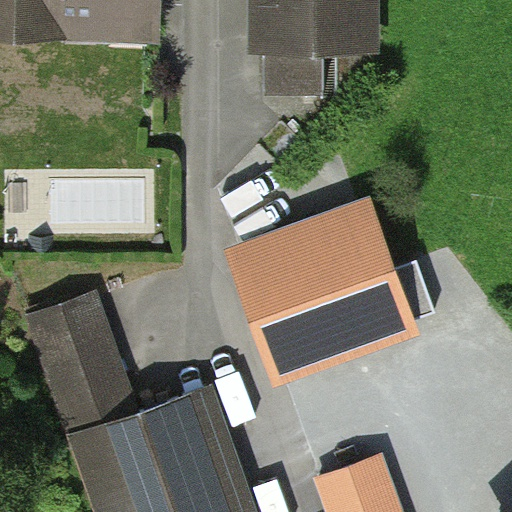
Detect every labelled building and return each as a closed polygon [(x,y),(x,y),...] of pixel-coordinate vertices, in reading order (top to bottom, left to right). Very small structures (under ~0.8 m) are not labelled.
[(153,0),(0,0),(0,23),(152,29),(153,0)] [(259,0),(259,92),(324,93),(325,29),(377,30),(377,0),(259,0)] [(374,190),(224,241),(271,377),(420,326),(374,190)] [(29,318),(69,433),(95,511),(251,511),(224,431),(209,386),(144,411),(102,295),(29,318)] [(403,511),(386,463),(331,481),(343,511),(403,511)] [(511,511),(511,493),(478,511),(511,511)]
